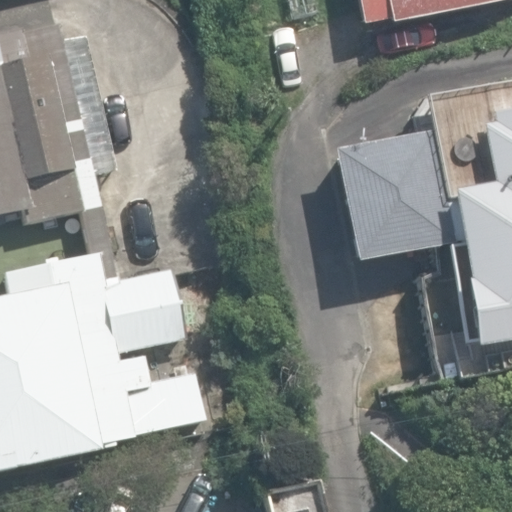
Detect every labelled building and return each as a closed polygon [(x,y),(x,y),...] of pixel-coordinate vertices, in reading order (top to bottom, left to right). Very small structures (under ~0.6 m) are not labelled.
[(287,0),(292,19),(320,13),(317,0),(287,0)] [(352,0),(359,30),(509,0),(352,0)] [(113,284),(58,27),(19,35),(19,32),(0,35),(0,218),(21,214),(23,225),(76,214),(85,257),(0,275),(0,476),(94,456),(92,446),(202,421),(192,374),(148,384),(143,360),(118,365),(115,355),(220,333),(206,264),(113,284)] [(468,304),(478,349),(511,341),(511,111),(484,117),(485,124),(474,126),(483,163),(474,165),(482,202),(466,206),(487,300),(468,304)] [(332,156),(354,266),(451,246),(429,136),(332,156)] [(202,367),(213,421),(258,412),(247,357),(202,367)] [(316,511),(311,479),(261,488),(265,511),(316,511)]
